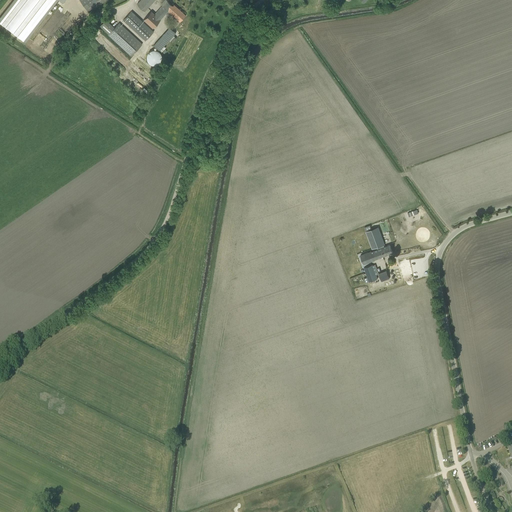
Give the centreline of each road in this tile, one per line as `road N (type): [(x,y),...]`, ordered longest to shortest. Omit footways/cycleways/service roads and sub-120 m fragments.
road 1 (unclassified): [(0,371),(149,242),(164,217),(204,82),(243,11)]
road 2 (unclassified): [(492,511),(470,456),(436,260),(454,231),(511,212)]
